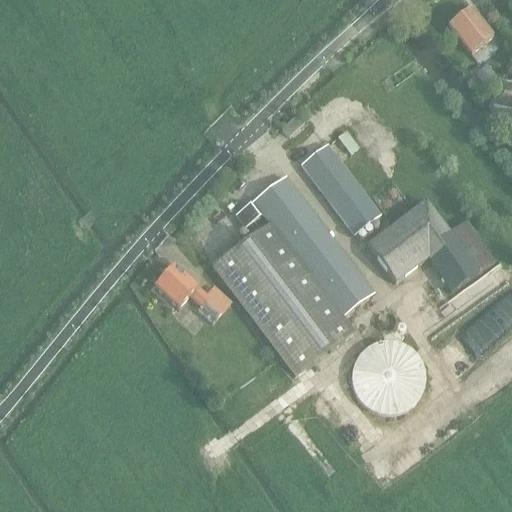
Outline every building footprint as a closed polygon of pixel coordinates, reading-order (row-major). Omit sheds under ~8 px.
[(469,60),(490,44),(467,16),(447,32),(469,60)] [(496,79),(486,67),(474,77),(483,89),(496,79)] [(511,88),(496,85),(490,109),(511,138),(511,88)] [(286,143),(302,130),(295,122),(279,135),(286,143)] [(347,157),(359,151),(350,133),(338,140),(347,157)] [(354,241),(379,222),(326,152),(301,172),(354,241)] [(244,233),(261,220),(269,230),(215,270),(298,379),(353,337),(342,323),(372,300),(284,184),(235,221),(244,233)] [(465,229),(452,238),(426,204),(367,248),(396,288),(427,265),(450,299),(493,270),(465,229)] [(212,329),(230,309),(213,293),(206,301),(173,271),(154,292),(178,314),(188,302),(200,313),(198,316),(212,329)] [(419,361),(415,356),(410,352),(404,349),(399,347),(393,345),(386,345),(380,346),(374,348),(369,351),(364,355),(359,359),(356,364),(353,370),(352,376),(351,382),(352,389),(353,395),(356,400),(360,406),(364,410),(369,414),(375,417),(381,419),(387,419),(393,419),(400,418),(405,415),(411,412),(416,408),(419,403),(422,397),(424,391),(425,385),(425,378),(424,372),(422,366),(419,361)]
